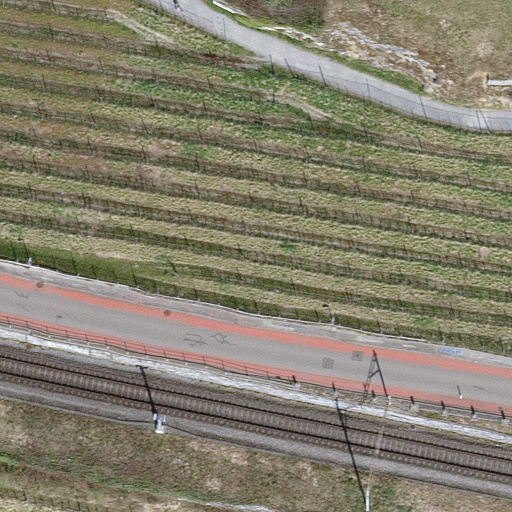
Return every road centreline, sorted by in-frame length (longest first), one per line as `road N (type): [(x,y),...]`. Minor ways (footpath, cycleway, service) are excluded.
road 1 (residential): [(0,290),(228,343),(511,391)]
road 2 (track): [(511,124),(410,104),(154,0)]
